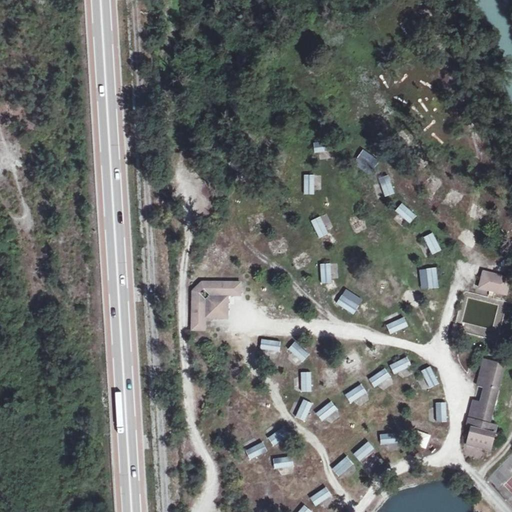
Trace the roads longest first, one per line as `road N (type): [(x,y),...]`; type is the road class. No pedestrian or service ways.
road 1 (track): [(133,0),(166,511)]
road 2 (trunk): [(101,0),(133,511)]
road 3 (track): [(181,260),(185,364),(214,469),(188,511)]
road 4 (track): [(416,0),(511,228)]
road 5 (track): [(511,511),(456,451),(464,396),(434,338)]
